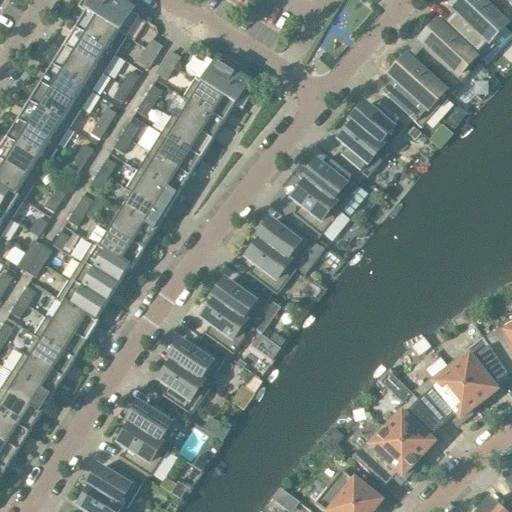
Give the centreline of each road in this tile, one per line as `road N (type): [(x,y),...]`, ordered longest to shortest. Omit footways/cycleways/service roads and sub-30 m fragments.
road 1 (residential): [(29,511),(164,301),(321,97)]
road 2 (residential): [(321,97),(167,0)]
road 3 (residential): [(321,97),(411,0)]
road 4 (residential): [(420,511),(511,428)]
